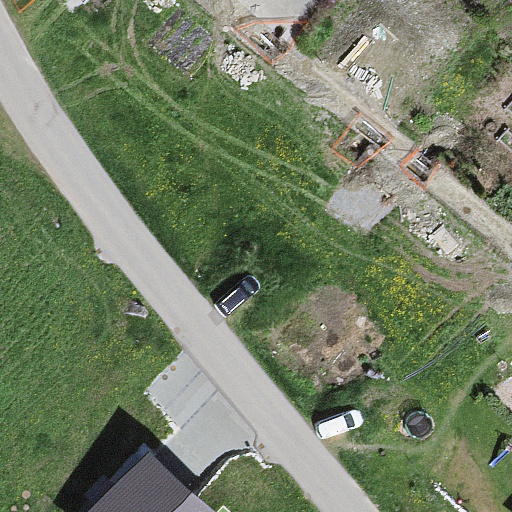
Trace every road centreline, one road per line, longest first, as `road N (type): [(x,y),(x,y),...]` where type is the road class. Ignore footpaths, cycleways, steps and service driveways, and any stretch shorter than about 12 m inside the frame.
road 1 (unclassified): [(0,50),(57,147),(146,264),(353,511)]
road 2 (residential): [(215,0),(511,242)]
